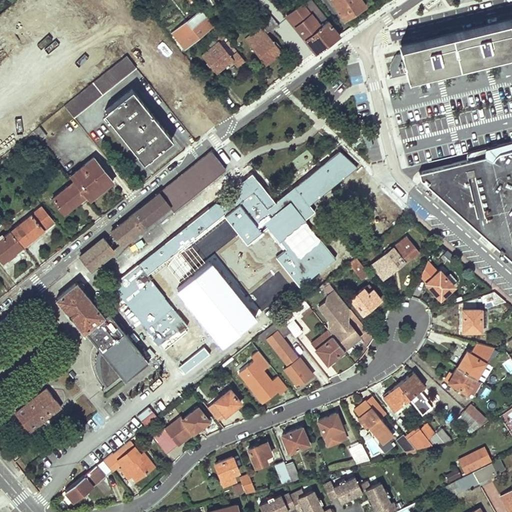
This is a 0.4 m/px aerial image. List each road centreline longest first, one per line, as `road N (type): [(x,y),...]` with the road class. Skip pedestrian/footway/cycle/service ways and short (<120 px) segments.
road 1 (residential): [(0,312),(216,136),(365,43)]
road 2 (residential): [(119,511),(156,492),(194,451),(377,371)]
road 3 (residential): [(365,43),(393,167),(511,282)]
road 4 (residential): [(377,371),(383,334),(403,302),(414,303),(423,326),(391,363)]
road 5 (unknown): [(41,275),(67,290),(68,299),(0,353)]
